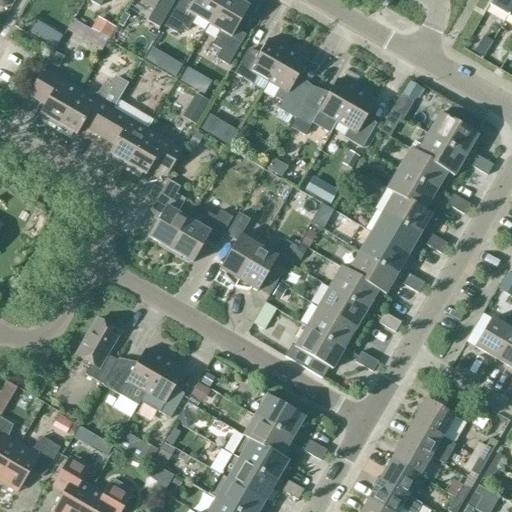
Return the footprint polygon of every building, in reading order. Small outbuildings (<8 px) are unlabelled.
[(137,0),(154,10),(147,22),(159,29),(175,0),(137,0)] [(208,26),(223,0),(193,0),(191,5),(183,0),(180,0),(164,28),(176,35),(180,27),(187,31),(195,18),(208,26)] [(234,0),(223,0),(208,26),(220,32),(212,46),(221,51),(216,60),(228,67),(245,36),(235,31),(249,8),(234,0)] [(507,17),(511,8),(511,0),(492,0),(489,6),(507,17)] [(124,15),(118,26),(122,29),(128,18),(124,15)] [(109,40),(114,32),(97,22),(92,30),(109,40)] [(268,84),(288,49),(277,43),(276,45),(268,40),(257,58),(247,52),(234,75),(252,86),(257,77),(268,84)] [(152,49),(145,62),(158,69),(165,57),(152,49)] [(294,119),(311,90),(295,81),(306,63),(298,58),(299,56),(288,49),(268,84),(279,90),(274,98),(282,103),(278,110),(294,119)] [(64,59),(54,53),(48,64),(57,70),(64,59)] [(187,69),(180,82),(204,96),(211,84),(187,69)] [(56,128),(78,91),(44,71),(30,94),(46,104),(40,115),(43,117),(42,119),(56,128)] [(99,134),(113,111),(128,85),(114,77),(109,86),(104,82),(97,94),(89,97),(78,91),(56,128),(71,137),(73,134),(76,136),(83,125),(99,134)] [(337,124),(357,90),(346,83),(345,85),(337,81),(326,98),(311,90),(294,119),(295,120),(289,129),(304,137),(313,121),(321,126),(326,118),(337,124)] [(402,99),(413,105),(421,91),(411,85),(402,99)] [(357,90),(337,124),(348,130),(343,139),(362,149),(375,127),(364,121),(375,103),(367,98),(368,96),(357,90)] [(195,96),(181,119),(195,127),(209,104),(195,96)] [(440,115),(428,135),(467,158),(479,138),(477,137),(485,123),(454,104),(445,118),(440,115)] [(126,168),(147,131),(113,111),(99,134),(115,144),(109,155),(112,157),(111,160),(126,168)] [(210,117),(201,131),(215,139),(223,125),(210,117)] [(384,127),(379,134),(386,138),(391,131),(384,127)] [(181,151),(171,145),(147,131),(126,168),(140,177),(142,174),(145,176),(150,169),(166,178),(181,151)] [(189,145),(196,149),(203,138),(195,134),(189,145)] [(454,180),(467,158),(428,135),(421,147),(414,143),(409,151),(449,174),(448,176),(454,180)] [(438,194),(448,176),(449,174),(409,151),(398,171),(438,194)] [(359,160),(349,154),(342,165),(352,171),(359,160)] [(480,173),(486,162),(477,157),(471,168),(480,173)] [(280,179),(285,170),(272,162),(267,171),(280,179)] [(494,167),(493,167),(486,162),(480,173),(488,178),(494,167)] [(426,214),(426,213),(438,194),(398,171),(386,191),(393,195),(393,194),(426,214)] [(169,253),(188,221),(177,214),(185,201),(176,195),(180,189),(168,182),(151,210),(161,216),(148,238),(159,245),(157,247),(169,253)] [(321,204),(331,209),(337,199),(327,193),(321,204)] [(433,217),(426,213),(426,214),(393,194),(393,195),(382,214),(421,237),(433,217)] [(457,212),(463,202),(454,197),(448,207),(457,212)] [(471,207),(470,206),(463,202),(457,212),(465,217),(471,207)] [(188,221),(169,253),(180,260),(181,258),(192,264),(205,242),(215,248),(232,219),(220,212),(216,219),(207,214),(199,227),(188,221)] [(234,289),(258,247),(240,237),(250,221),(238,214),(225,236),(236,242),(219,271),(225,274),(224,277),(234,289)] [(409,257),(421,237),(382,214),(370,234),(409,257)] [(315,218),(312,224),(323,230),(328,221),(317,215),(315,218)] [(398,276),(409,257),(370,234),(359,254),(398,276)] [(314,240),(306,236),(301,245),(309,250),(314,240)] [(434,251),(440,241),(431,236),(425,246),(434,251)] [(448,246),(440,241),(434,251),(442,257),(448,246)] [(291,258),(297,249),(285,242),(282,248),(275,244),(269,254),(258,247),(234,289),(249,292),(251,289),(257,293),(274,264),(284,271),(291,258)] [(297,249),(291,258),(299,263),(306,251),(298,246),(297,249)] [(385,298),(398,276),(359,254),(348,272),(347,274),(380,293),(379,295),(385,298)] [(347,274),(348,272),(341,268),(329,289),(369,312),(379,295),(380,293),(347,274)] [(503,282),(499,289),(511,297),(511,275),(510,274),(508,273),(503,282)] [(411,291),(417,281),(408,275),(402,286),(411,291)] [(426,286),(424,285),(417,281),(411,291),(419,296),(426,286)] [(277,289),(273,296),(283,302),(287,295),(277,289)] [(357,332),(369,312),(329,289),(317,309),(357,332)] [(277,311),(276,310),(280,305),(269,298),(253,325),(265,332),(277,311)] [(345,352),(357,332),(317,309),(306,329),(345,352)] [(388,330),(394,320),(385,315),(379,325),(388,330)] [(511,332),(511,317),(510,316),(504,326),(492,319),(475,348),(496,360),(511,332)] [(402,325),(401,324),(394,320),(388,330),(396,335),(402,325)] [(97,321),(76,357),(91,365),(85,376),(103,386),(117,362),(106,356),(119,334),(97,321)] [(345,352),(306,329),(288,360),(284,358),(284,359),(323,382),(324,380),(321,379),(327,369),(333,372),(345,352)] [(511,332),(496,360),(511,369),(511,332)] [(140,403),(165,360),(154,354),(153,356),(144,351),(134,369),(118,360),(117,362),(103,386),(138,406),(140,403)] [(365,370),(371,360),(362,354),(356,365),(365,370)] [(165,360),(140,403),(169,420),(183,397),(172,391),(183,374),(174,369),(176,367),(165,360)] [(380,365),(378,364),(371,360),(365,370),(374,375),(380,365)] [(206,374),(201,382),(209,387),(215,379),(206,374)] [(5,382),(1,389),(12,396),(17,389),(5,382)] [(203,404),(211,391),(199,384),(191,397),(203,404)] [(254,417),(292,439),(304,419),(266,396),(254,417)] [(426,402),(414,422),(443,439),(452,445),(464,424),(426,402)] [(205,434),(211,412),(197,408),(191,430),(205,434)] [(193,417),(183,411),(177,422),(187,428),(193,417)] [(281,459),(281,458),(292,439),(254,417),(243,437),(281,459)] [(12,426),(0,419),(0,478),(19,446),(7,440),(12,426)] [(455,446),(443,439),(414,422),(402,442),(431,459),(444,466),(455,446)] [(72,423),(68,430),(73,433),(78,426),(72,423)] [(94,437),(80,429),(74,441),(87,448),(94,437)] [(172,429),(165,443),(171,447),(179,434),(172,429)] [(288,462),(281,458),(281,459),(243,437),(231,457),(276,483),(288,462)] [(491,438),(486,448),(493,452),(498,444),(498,443),(491,438)] [(19,446),(0,478),(0,484),(17,494),(33,467),(45,474),(60,449),(41,439),(30,453),(19,446)] [(312,457),(318,447),(308,442),(306,447),(303,453),(312,457)] [(431,459),(402,442),(390,462),(420,479),(431,459)] [(145,444),(137,458),(149,465),(157,451),(145,444)] [(165,444),(153,463),(164,469),(175,450),(165,444)] [(321,462),(327,452),(318,447),(312,457),(321,462)] [(479,460),(478,460),(486,465),(493,452),(486,448),(479,460)] [(509,474),(511,469),(511,452),(502,470),(509,474)] [(490,467),(498,472),(505,459),(497,454),(490,467)] [(231,457),(220,476),(265,502),(272,490),(275,492),(279,485),(276,483),(231,457)] [(78,511),(92,489),(81,482),(86,469),(69,459),(56,481),(67,487),(52,511),(78,511)] [(479,478),(486,465),(478,460),(471,473),(479,478)] [(408,499),(409,498),(420,479),(390,462),(379,481),(408,499)] [(490,484),(498,472),(490,467),(482,480),(490,484)] [(158,482),(151,494),(161,500),(174,476),(165,471),(158,482)] [(235,511),(259,511),(265,502),(220,476),(207,497),(215,501),(215,500),(235,511)] [(183,481),(177,478),(173,485),(179,488),(183,481)] [(92,489),(78,511),(104,511),(106,510),(109,511),(121,511),(133,492),(114,481),(103,495),(92,489)] [(368,501),(367,501),(385,511),(417,511),(421,506),(408,499),(379,481),(368,501)] [(289,497),(295,486),(286,482),(280,492),(289,497)] [(298,502),(304,491),(295,486),(289,497),(298,502)] [(462,486),(455,500),(463,504),(471,491),(462,486)] [(467,507),(474,511),(482,498),(474,494),(467,507)] [(488,511),(490,510),(495,511),(499,511),(504,501),(486,494),(478,511),(488,511)] [(235,511),(215,500),(215,501),(208,511),(235,511)] [(447,511),(458,511),(463,504),(455,500),(448,511),(447,511)] [(361,511),(385,511),(367,501),(361,511)]
